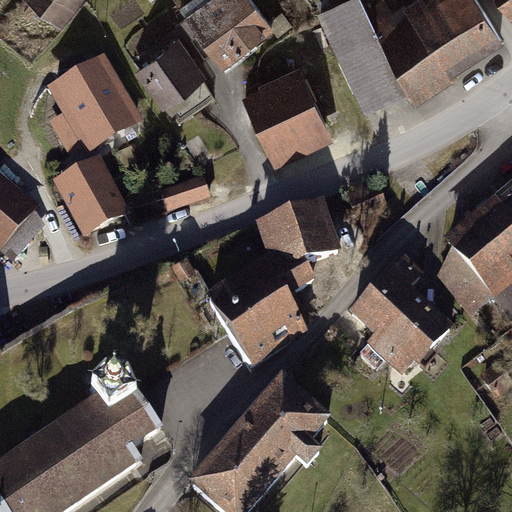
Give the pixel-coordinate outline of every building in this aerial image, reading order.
[(30,0),(68,29),(90,0),(30,0)] [(256,0),(213,0),(190,18),(228,67),(280,31),(256,0)] [(369,0),(354,0),(323,14),(370,111),(413,91),(422,106),(511,48),(511,47),(483,0),(425,0),(401,14),(390,0),(387,0),(374,8),(369,0)] [(182,43),(142,72),(170,111),(211,82),(182,43)] [(150,119),(113,48),(50,81),(87,152),(150,119)] [(269,92),(253,98),(280,165),(337,142),(307,68),(266,84),(269,92)] [(0,273),(49,214),(0,173),(0,167),(8,158),(0,151),(0,273)] [(108,164),(62,189),(93,245),(139,219),(108,164)] [(209,181),(165,195),(172,216),(216,202),(209,181)] [(382,187),(353,196),(360,217),(389,208),(382,187)] [(511,195),(452,247),(461,257),(442,281),(478,318),(500,302),(511,317),(511,195)] [(274,264),(215,299),(262,373),(310,338),(307,330),(316,324),(301,303),(323,289),(315,275),(347,258),(331,208),(264,231),(274,264)] [(409,261),(355,320),(379,342),(372,349),(411,383),(458,331),(416,293),(429,279),(409,261)] [(511,369),(507,363),(485,381),(502,402),(511,394),(511,369)] [(111,403),(0,474),(0,493),(12,511),(96,511),(153,476),(177,460),(146,411),(157,404),(139,377),(107,397),(111,403)] [(340,428),(292,386),(198,494),(218,511),(265,511),(304,467),(316,477),(332,459),(322,450),(340,428)]
